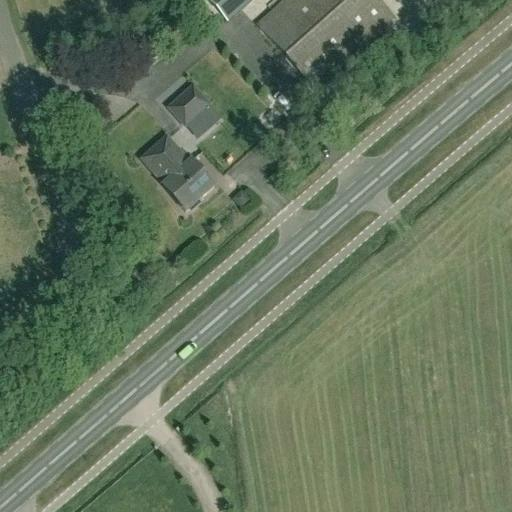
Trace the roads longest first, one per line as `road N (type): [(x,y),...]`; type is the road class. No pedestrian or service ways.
road 1 (secondary): [(0,508),(511,65)]
road 2 (unclassified): [(0,350),(49,308),(68,260),(57,182),(0,19)]
